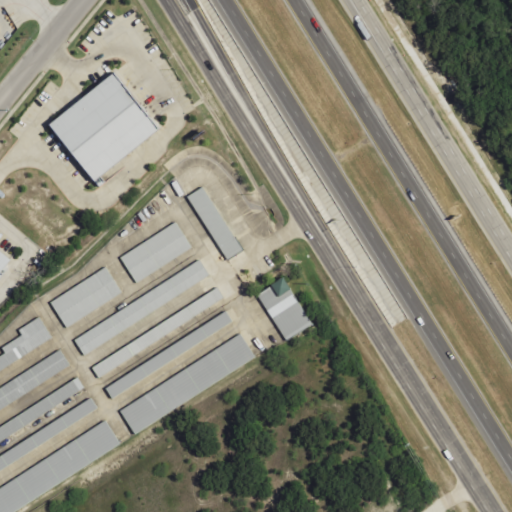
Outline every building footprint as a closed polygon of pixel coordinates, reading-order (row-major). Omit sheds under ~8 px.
[(170,132),(128,72),(55,125),(97,184),(170,132)] [(248,251),(209,187),(192,198),(230,261),(248,251)] [(196,249),(181,223),(124,257),(139,283),(196,249)] [(0,284),(19,260),(0,244),(0,284)] [(216,279),(206,263),(77,337),(86,353),(216,279)] [(68,327),(127,295),(112,269),(54,301),(68,327)] [(291,279),(263,295),(289,341),(317,325),(291,279)] [(238,323),(231,313),(110,388),(117,398),(238,323)] [(10,355),(0,360),(0,372),(57,341),(45,318),(22,331),(26,337),(6,348),(10,355)] [(121,407),(135,432),(260,362),(246,337),(121,407)] [(0,391),(0,412),(75,369),(66,353),(0,391)] [(0,487),(0,511),(14,511),(126,449),(112,424),(0,487)]
